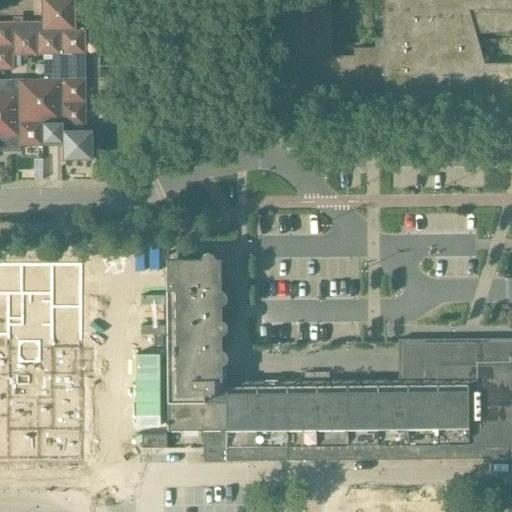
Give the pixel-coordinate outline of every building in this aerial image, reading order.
[(85,55),(85,30),(75,30),(74,0),(41,0),(42,22),(14,22),(14,55),(51,55),(85,55)] [(382,93),(383,110),(511,108),(511,0),(381,0),(382,48),(353,48),(353,56),(331,56),(330,2),(300,3),(300,2),(275,2),(276,111),(355,110),(354,93),(382,93)] [(14,55),(14,22),(0,22),(0,71),(15,71),(14,55)] [(43,80),(19,80),(19,147),(43,147),(43,144),(53,143),(62,143),(62,161),(93,161),(92,131),(84,131),(84,127),(86,127),(85,55),(51,55),(51,60),(43,60),(43,80)] [(19,147),(19,80),(0,80),(0,152),(19,152),(19,147)] [(165,279),(166,390),(166,425),(203,425),(203,462),(226,462),(226,461),(226,425),(226,389),(226,380),(226,376),(221,376),(221,354),(222,353),(226,345),(228,337),(228,317),(232,317),(232,305),(228,305),(227,278),(223,265),(221,259),(216,256),(211,254),(205,254),(200,256),(196,259),(166,259),(165,259),(165,279)] [(0,263),(0,459),(81,460),(81,264),(0,263)] [(296,379),(226,380),(226,389),(226,425),(226,461),(297,460),(510,459),(511,458),(511,338),(397,339),(398,379),(296,379)] [(166,433),(141,433),(141,448),(166,448),(166,433)] [(511,511),(511,502),(487,502),(486,511),(511,511)]
